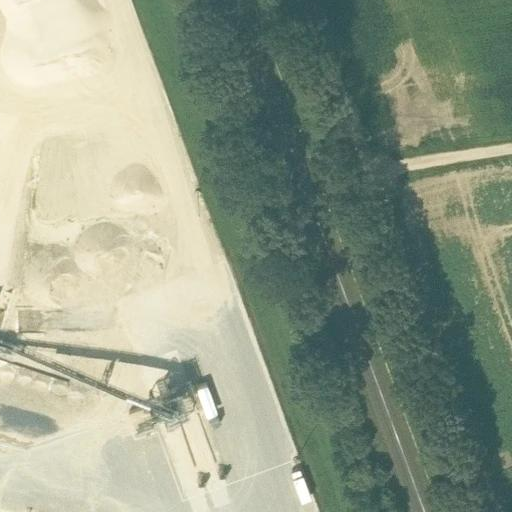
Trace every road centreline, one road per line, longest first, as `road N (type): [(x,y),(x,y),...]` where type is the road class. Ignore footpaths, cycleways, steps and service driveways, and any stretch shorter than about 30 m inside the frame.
road 1 (track): [(302,0),(491,511)]
road 2 (track): [(364,171),(511,147)]
